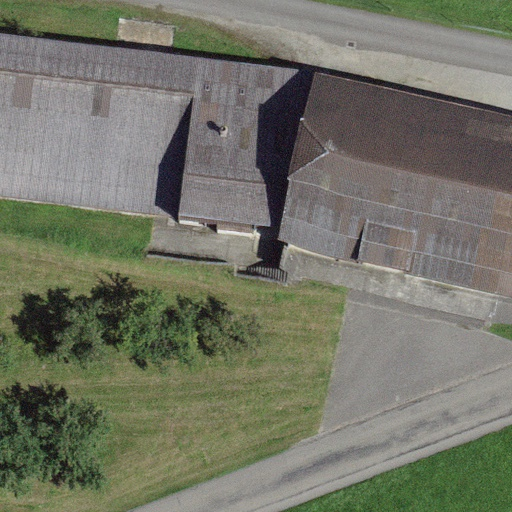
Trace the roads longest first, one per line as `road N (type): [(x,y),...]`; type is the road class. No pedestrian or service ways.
road 1 (unclassified): [(511,67),(211,10),(97,0)]
road 2 (tertiary): [(204,511),(511,395)]
